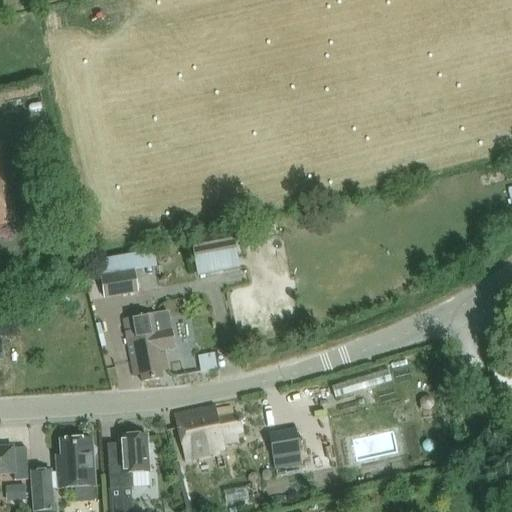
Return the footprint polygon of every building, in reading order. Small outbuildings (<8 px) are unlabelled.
[(232,231),(190,239),(194,259),(235,251),(235,248),(232,231)] [(98,266),(103,299),(136,294),(131,261),(98,266)] [(164,314),(122,322),(133,377),(139,376),(140,381),(161,377),(160,371),(165,370),(161,352),(171,350),(164,314)] [(216,351),(200,354),(203,370),(219,367),(216,351)] [(427,398),(426,398),(425,398),(424,398),(423,398),(423,399),(422,399),(422,400),(421,400),(421,401),(420,401),(420,402),(420,403),(420,404),(420,405),(420,406),(420,407),(420,408),(421,408),(421,409),(421,410),(422,410),(422,411),(423,411),(424,411),(424,412),(425,412),(426,412),(427,412),(428,412),(429,412),(430,412),(430,411),(431,411),(431,410),(432,410),(432,409),(433,409),(433,408),(434,408),(434,407),(434,406),(434,405),(434,404),(434,403),(434,402),(433,402),(433,401),(433,400),(432,400),(432,399),(431,399),(430,399),(430,398),(429,398),(428,398),(427,398)] [(236,414),(229,416),(228,408),(214,411),(213,408),(173,416),(181,459),(222,451),(220,442),(235,439),(233,432),(239,430),(236,414)] [(271,461),(300,456),(295,429),(266,434),(271,461)] [(118,464),(106,465),(107,490),(130,489),(129,474),(147,473),(145,436),(137,436),(134,433),(127,434),(124,437),(116,437),(117,446),(118,464)] [(49,471),(29,473),(31,511),(38,511),(52,511),(50,490),(72,488),(73,501),(91,500),(90,487),(93,487),(91,458),(94,454),(94,449),(90,446),(90,439),(58,441),(60,470),(55,471),(55,476),(49,476),(49,471)] [(0,474),(11,474),(12,481),(26,480),(24,448),(10,449),(10,447),(0,447),(0,474)] [(23,485),(3,486),(4,502),(24,501),(23,485)] [(131,511),(131,503),(110,505),(110,511),(131,511)]
